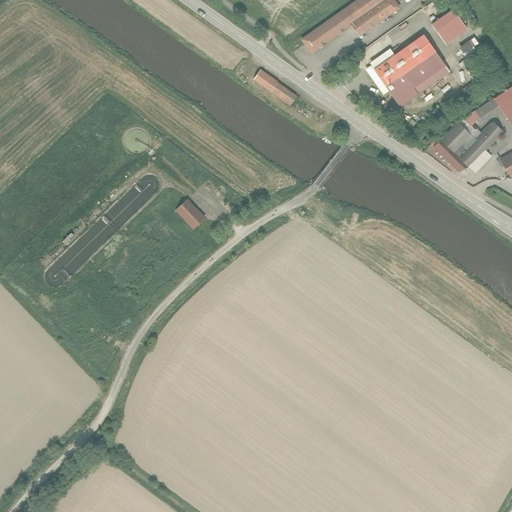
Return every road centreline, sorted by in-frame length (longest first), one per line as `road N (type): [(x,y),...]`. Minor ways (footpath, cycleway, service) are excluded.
road 1 (unclassified): [(1,511),(96,408),(134,325),(231,232),(305,181)]
road 2 (secondary): [(182,0),(354,122)]
road 3 (secondary): [(354,122),(511,232)]
